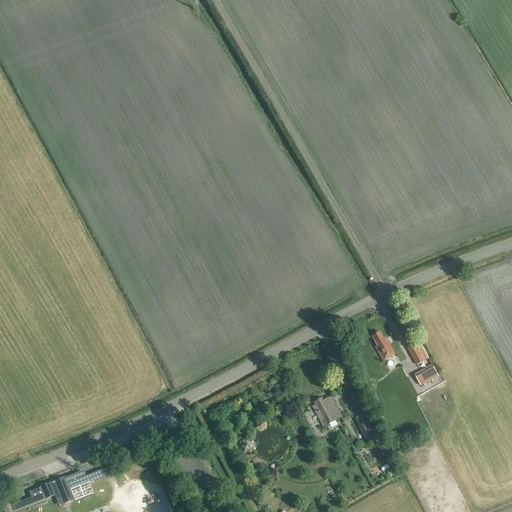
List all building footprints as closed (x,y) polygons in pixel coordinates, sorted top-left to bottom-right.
[(384,362),(395,355),(387,341),(385,342),(380,333),(372,338),(377,347),(375,348),(384,362)] [(423,363),(428,360),(420,343),(415,346),(414,344),(407,348),(417,365),(423,362),(423,363)] [(415,377),(420,387),(437,377),(432,368),(415,377)] [(366,413),(356,392),(347,397),(358,417),(366,413)] [(324,427),(342,417),(331,397),(324,401),(323,398),(315,403),(316,405),(313,407),(324,427)] [(372,422),(360,428),(368,444),(380,439),(372,422)] [(165,451),(173,448),(170,442),(162,446),(165,451)] [(106,474),(105,470),(85,478),(83,472),(64,480),(64,479),(55,483),(62,501),(71,498),(67,489),(106,474)] [(50,485),(41,488),(41,489),(30,493),(32,499),(13,506),(14,510),(54,494),(50,485)] [(0,504),(2,511),(12,511),(13,511),(9,501),(0,504)]
